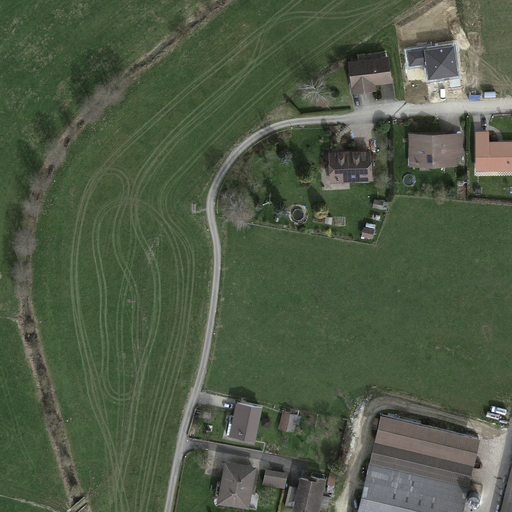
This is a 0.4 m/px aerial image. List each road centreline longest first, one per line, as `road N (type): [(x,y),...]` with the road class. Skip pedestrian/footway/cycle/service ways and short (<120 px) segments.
road 1 (residential): [(511,106),(354,119)]
road 2 (residential): [(195,391),(166,511)]
